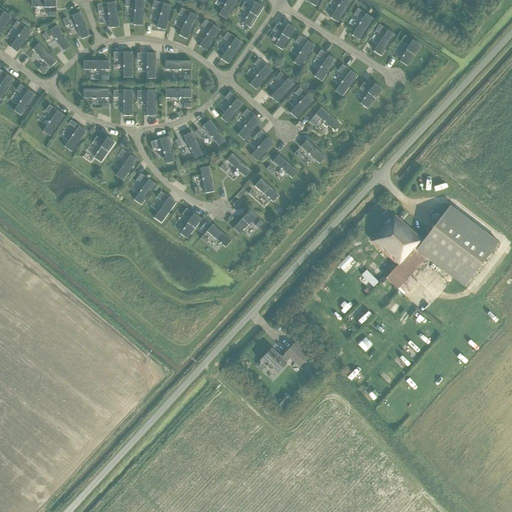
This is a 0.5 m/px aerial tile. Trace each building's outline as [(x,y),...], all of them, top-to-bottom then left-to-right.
[(56,8),(56,0),(31,0),(32,8),(37,8),(39,8),(45,7),(45,8),(56,8)] [(142,25),(144,1),(134,0),(134,12),(134,17),(133,17),(133,19),(134,19),(134,25),(142,25)] [(224,6),(219,15),(226,20),(238,0),(228,0),(225,5),(224,6)] [(338,22),(351,2),(348,0),(341,0),(337,6),(337,7),(335,11),(334,11),(333,13),(331,18),(338,22)] [(118,27),(115,3),(106,4),(108,16),(109,21),(108,21),(108,23),(109,23),(110,28),(118,27)] [(250,28),(263,8),(255,3),(249,13),(250,13),(247,18),(246,17),(245,19),(246,19),(243,24),(250,28)] [(165,30),(171,6),(162,4),(160,15),(159,20),(158,20),(157,22),(158,22),(157,28),(165,30)] [(0,33),(11,18),(3,12),(0,16),(0,33)] [(185,24),(179,36),(186,40),(198,17),(190,13),(186,22),(185,22),(184,24),(185,24)] [(89,36),(80,14),(71,17),(76,28),(78,33),(78,35),(79,35),(81,40),(89,36)] [(360,40),(373,19),(365,14),(359,24),(356,29),(356,28),(355,30),(352,35),(360,40)] [(207,50),(221,30),(213,25),(206,34),(207,35),(204,39),(203,39),(202,40),(203,41),(199,45),(207,50)] [(282,50),(295,30),(287,25),(281,35),(282,35),(279,39),(278,39),(277,41),(278,41),(275,46),(282,50)] [(70,47),(57,26),(49,31),(55,41),(56,41),(59,45),(58,46),(59,48),(60,47),(63,52),(70,47)] [(18,52),(32,32),(25,27),(18,36),(18,37),(15,41),(14,42),(14,43),(11,47),(18,52)] [(382,56),(395,35),(387,30),(381,40),(378,45),(377,46),(377,47),(374,51),(382,56)] [(228,64),(242,43),(235,38),(228,48),(229,48),(225,52),(224,54),(221,59),(228,64)] [(301,67),(314,46),(307,41),(300,51),(301,51),(298,56),(297,55),(296,57),(297,57),(294,62),(301,67)] [(407,66),(420,46),(412,41),(406,51),(403,55),(402,57),(399,62),(407,66)] [(56,62),(39,44),(32,51),(41,59),(45,63),(44,63),(46,65),(46,64),(50,68),(56,62)] [(123,78),(132,78),(132,53),(123,53),(123,66),(123,68),(123,78)] [(147,79),(155,79),(155,62),(155,54),(147,54),(147,59),(147,67),(146,67),(146,69),(147,69),(147,73),(147,79)] [(320,81),(335,61),(328,56),(321,65),(318,69),(317,69),(316,71),(317,71),(313,75),(320,81)] [(109,70),(109,62),(84,62),(83,70),(94,70),(94,71),(96,71),(96,70),(109,70)] [(191,70),(191,62),(165,62),(165,70),(179,70),(179,71),(181,71),(181,70),(191,70)] [(256,90),(272,71),(265,65),(258,74),(255,79),(254,78),(253,80),(250,84),(256,90)] [(342,96),(357,77),(350,71),(342,80),(343,81),(340,85),(339,85),(338,86),(338,87),(335,91),(342,96)] [(0,100),(14,81),(6,75),(0,84),(0,85),(0,100)] [(277,103),(294,85),(287,79),(279,87),(280,87),(276,91),(275,91),(274,92),(275,93),(271,97),(277,103)] [(367,109),(382,90),(375,84),(368,93),(368,94),(365,98),(364,98),(363,99),(363,100),(360,104),(367,109)] [(21,116),(35,96),(28,90),(21,100),(18,105),(18,104),(16,106),(17,106),(14,111),(21,116)] [(109,99),(109,90),(83,90),(83,99),(94,99),(96,99),(109,99)] [(191,99),(191,90),(166,90),(166,99),(179,99),(181,99),(191,99)] [(123,116),(132,116),(132,91),(123,91),(123,101),(123,103),(123,116)] [(147,116),(156,116),(155,91),(147,91),(147,101),(146,101),(146,103),(147,103),(147,116)] [(296,119),(313,101),(306,94),(298,103),(299,103),(295,107),(293,108),(294,109),(290,113),(296,119)] [(229,108),(220,118),(227,124),(243,105),(237,99),(230,107),(230,106),(228,108),(229,108)] [(340,125),(321,108),(315,115),(324,123),(328,126),(328,127),(329,128),(330,127),(334,131),(340,125)] [(50,136),(64,116),(57,111),(50,120),(50,121),(47,125),(46,126),(46,127),(43,131),(50,136)] [(244,127),(237,135),(244,141),(261,122),(254,116),(245,126),(244,127)] [(210,121),(203,126),(211,137),(210,137),(212,139),(212,138),(218,147),(225,141),(210,121)] [(72,152),(86,132),(78,126),(71,136),(72,136),(69,141),(68,140),(67,142),(68,142),(64,147),(72,152)] [(191,133),(183,137),(189,148),(189,149),(190,150),(195,159),(203,155),(191,133)] [(175,161),(168,137),(159,140),(162,151),(163,151),(164,156),(164,158),(165,158),(166,163),(175,161)] [(257,161),(274,143),(267,137),(259,145),(260,146),(256,150),(255,149),(254,151),(255,151),(251,155),(257,161)] [(101,163),(115,143),(107,138),(101,147),(101,148),(98,152),(97,152),(96,153),(97,154),(94,158),(101,163)] [(325,157),(307,141),(300,147),(309,155),(313,159),(314,161),(315,160),(319,164),(325,157)] [(251,171),(233,154),(226,161),(235,169),(239,172),(239,173),(240,174),(241,174),(245,177),(251,171)] [(124,180),(138,160),(130,155),(124,165),(121,169),(120,169),(119,171),(120,171),(117,175),(124,180)] [(297,172),(279,156),(273,163),(281,170),(282,170),(286,173),(285,174),(287,175),(291,178),(297,172)] [(214,191),(209,167),(200,169),(202,180),(203,180),(204,185),(203,185),(203,187),(204,187),(205,193),(214,191)] [(142,205),(156,185),(148,180),(141,189),(142,189),(139,194),(138,193),(137,195),(138,195),(134,200),(142,205)] [(279,196),(261,180),(254,187),(263,195),(264,194),(268,198),(267,198),(269,199),(273,203),(279,196)] [(161,223),(175,203),(168,197),(161,207),(158,212),(158,211),(157,213),(154,218),(161,223)] [(386,279),(400,292),(406,297),(417,284),(410,277),(427,258),(464,287),(499,243),(450,206),(423,240),(395,215),(371,242),(397,266),(386,279)] [(256,217),(250,211),(233,229),(239,235),(243,231),(244,231),(245,230),(244,229),(248,225),(249,226),(256,217)] [(187,240),(201,220),(194,214),(187,224),(184,228),(183,230),(180,235),(187,240)] [(231,241),(212,225),(206,232),(215,240),(215,239),(220,243),(219,243),(221,245),(221,244),(225,248),(231,241)] [(285,355),(282,358),(281,359),(272,349),(260,361),(276,376),(290,359),(299,368),(308,359),(301,353),(305,349),(297,341),(294,345),(293,344),(284,354),(285,355)] [(285,409),(280,404),(277,407),(282,412),(285,409)]
